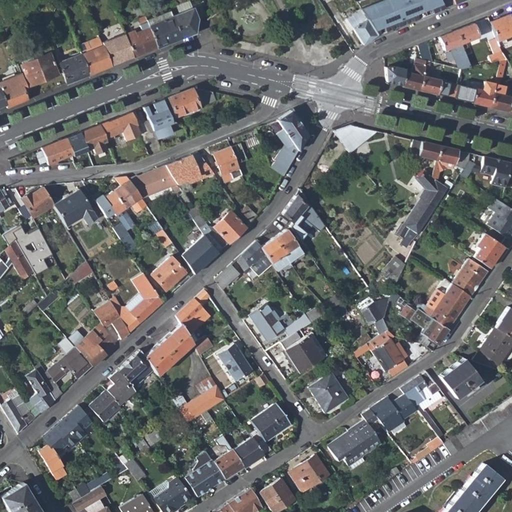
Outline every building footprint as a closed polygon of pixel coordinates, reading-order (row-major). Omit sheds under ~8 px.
[(346,0),(352,8),(357,5),(355,2),(353,0),(346,0)] [(414,19),(444,7),(439,0),(359,0),(355,2),(357,5),(366,19),(376,34),(377,34),(381,32),(414,19)] [(180,10),(191,6),(189,1),(178,5),(180,10)] [(192,8),(171,17),(179,39),(190,35),(194,33),(196,19),(192,8)] [(145,22),(155,48),(179,39),(171,17),(168,11),(145,20),(145,22)] [(346,20),(362,44),(376,34),(366,19),(361,22),(355,13),(346,20)] [(495,37),(496,40),(511,33),(511,22),(508,13),(488,21),(495,37)] [(123,35),(132,58),(155,48),(145,22),(138,25),(141,31),(134,34),(132,31),(123,35)] [(455,29),(462,48),(466,47),(464,41),(477,35),(473,22),(455,29)] [(459,70),(461,70),(470,67),(462,48),(455,29),(438,36),(443,49),(450,46),(459,70)] [(101,45),(109,66),(130,58),(132,58),(123,35),(100,44),(101,45)] [(488,55),(490,62),(493,61),(499,59),(505,58),(500,49),(496,40),(495,37),(489,40),(494,53),(488,55)] [(79,54),(87,75),(109,66),(101,45),(95,48),(92,40),(76,46),(79,54)] [(430,62),(431,62),(425,41),(416,45),(420,54),(422,60),(425,60),(430,62)] [(19,64),(27,85),(55,74),(47,53),(31,60),(28,53),(18,57),(21,64),(19,64)] [(56,63),(65,84),(87,75),(79,54),(56,63)] [(422,60),(420,54),(415,56),(410,74),(384,68),(385,82),(418,90),(425,60),(422,60)] [(488,106),(511,112),(511,97),(510,97),(511,94),(506,85),(498,83),(499,77),(500,77),(505,58),(499,59),(488,106)] [(465,101),(488,106),(499,59),(493,61),(489,78),(484,77),(481,91),(473,89),(472,92),(468,91),(465,101)] [(418,90),(441,95),(443,85),(440,84),(440,81),(426,78),(430,62),(425,60),(418,90)] [(0,93),(5,107),(29,98),(20,73),(0,80),(0,93)] [(445,96),(453,98),(457,86),(457,85),(448,83),(445,96)] [(176,115),(177,117),(198,109),(197,107),(215,99),(211,91),(192,86),(166,97),(175,115),(176,115)] [(453,98),(461,100),(464,88),(457,86),(453,98)] [(145,106),(142,107),(147,120),(154,139),(155,140),(166,135),(163,126),(165,125),(174,121),(170,119),(162,99),(152,103),(155,110),(147,113),(145,106)] [(152,103),(145,106),(147,113),(155,110),(152,103)] [(154,139),(147,120),(144,121),(139,108),(130,112),(139,134),(143,144),(154,139)] [(273,169),(283,175),(307,135),(289,110),(274,121),(281,131),(275,136),(283,147),(275,160),(277,162),(273,169)] [(130,112),(98,124),(105,141),(114,138),(113,135),(121,131),(125,140),(139,134),(130,112)] [(98,124),(78,132),(85,150),(92,147),(94,154),(105,150),(102,142),(105,141),(98,124)] [(349,153),(378,130),(350,124),(332,131),(349,153)] [(240,134),(242,140),(257,134),(255,128),(240,134)] [(64,137),(40,147),(47,165),(56,164),(54,161),(71,154),(64,137)] [(425,169),(431,177),(435,160),(439,145),(413,139),(410,152),(413,156),(429,159),(425,169)] [(229,145),(236,163),(247,159),(240,142),(229,145)] [(213,152),(225,180),(241,174),(236,163),(229,145),(213,152)] [(439,145),(435,160),(460,166),(469,152),(439,145)] [(194,165),(189,154),(167,164),(163,165),(167,172),(175,184),(183,181),(189,183),(211,174),(203,162),(194,165)] [(483,156),(480,166),(479,172),(493,175),(491,184),(505,187),(511,163),(483,156)] [(458,174),(465,179),(471,170),(474,165),(467,161),(458,174)] [(127,179),(141,199),(175,184),(167,172),(163,165),(142,174),(137,177),(136,175),(127,179)] [(426,188),(400,221),(410,230),(404,237),(410,241),(416,234),(446,188),(431,177),(425,169),(424,169),(416,177),(426,188)] [(111,191),(123,209),(132,202),(120,185),(111,191)] [(32,218),(52,206),(53,205),(52,204),(41,186),(20,198),(32,218)] [(52,206),(65,226),(81,216),(85,223),(95,216),(78,188),(52,204),(53,205),(52,206)] [(281,213),(292,221),(307,201),(299,188),(294,195),(281,213)] [(134,225),(123,209),(111,191),(102,197),(115,215),(115,214),(121,222),(114,227),(129,251),(137,246),(126,231),(134,225)] [(0,219),(1,219),(0,217),(0,211),(8,207),(0,192),(0,219)] [(486,226),(507,241),(511,233),(511,231),(511,230),(511,228),(511,211),(494,199),(487,209),(494,214),(486,226)] [(139,210),(155,234),(159,231),(162,229),(160,227),(145,206),(139,210)] [(205,232),(211,238),(221,248),(244,227),(229,211),(209,229),(194,206),(187,210),(201,234),(205,232)] [(242,217),(247,224),(255,216),(249,210),(242,217)] [(394,229),(404,237),(410,230),(400,221),(394,229)] [(11,235),(15,241),(34,272),(37,276),(50,268),(45,260),(54,255),(39,229),(28,235),(27,233),(25,235),(22,228),(11,235)] [(175,257),(179,254),(173,245),(162,229),(159,231),(161,235),(160,236),(175,257)] [(286,230),(273,239),(289,263),(302,254),(286,230)] [(480,260),(490,267),(504,246),(484,233),(475,246),(479,248),(474,256),(480,260)] [(410,241),(404,237),(395,248),(399,253),(410,241)] [(179,242),(173,245),(179,254),(192,274),(221,248),(211,238),(189,258),(179,242)] [(273,239),(260,248),(275,269),(277,272),(289,263),(273,239)] [(0,276),(12,262),(23,280),(34,272),(15,241),(4,250),(9,258),(6,260),(0,253),(0,276)] [(252,268),(260,280),(275,269),(260,248),(256,241),(236,259),(245,271),(247,272),(252,268)] [(151,274),(165,290),(184,273),(171,257),(151,274)] [(389,278),(396,284),(407,261),(400,258),(389,278)] [(490,267),(480,260),(477,265),(469,260),(452,286),(470,297),(490,267)] [(87,261),(72,275),(76,283),(94,273),(87,261)] [(214,279),(220,288),(226,285),(230,281),(232,282),(238,277),(236,275),(238,273),(230,264),(214,279)] [(109,300),(128,332),(160,303),(142,271),(130,277),(139,292),(122,307),(120,306),(115,297),(109,300)] [(424,314),(448,330),(470,297),(452,286),(435,311),(429,307),(424,314)] [(204,288),(174,315),(179,323),(181,327),(187,336),(191,332),(209,315),(199,305),(209,296),(204,288)] [(373,323),(379,334),(392,326),(389,298),(373,302),(359,311),(367,326),(373,323)] [(36,299),(24,308),(28,313),(39,303),(36,299)] [(100,322),(103,327),(111,322),(120,338),(128,332),(109,300),(93,310),(100,322)] [(248,315),(266,340),(283,329),(288,337),(311,323),(306,314),(291,323),(285,314),(277,320),(266,303),(248,315)] [(511,339),(511,310),(506,307),(493,327),(511,339)] [(424,314),(417,309),(414,313),(405,308),(400,315),(426,331),(424,333),(439,344),(448,330),(424,314)] [(103,327),(100,322),(74,346),(91,365),(103,354),(101,351),(111,341),(103,327)] [(151,368),(155,374),(172,359),(173,360),(176,357),(175,356),(191,342),(187,336),(181,327),(179,323),(143,356),(151,368)] [(357,349),(360,354),(368,349),(383,372),(402,360),(393,346),(389,339),(395,335),(392,332),(392,326),(379,334),(357,349)] [(511,339),(493,327),(471,359),(492,367),(496,368),(511,343),(511,339)] [(68,336),(74,342),(83,335),(77,328),(68,336)] [(191,342),(192,344),(197,341),(191,332),(187,336),(191,342)] [(199,355),(200,355),(213,346),(205,335),(197,341),(192,344),(199,355)] [(283,351),(297,372),(320,358),(306,335),(283,351)] [(217,355),(235,381),(252,370),(234,343),(217,355)] [(393,346),(402,360),(406,357),(397,343),(393,346)] [(74,346),(47,370),(47,372),(45,373),(39,364),(34,367),(39,375),(49,392),(53,399),(60,392),(54,382),(70,369),(77,377),(91,365),(74,346)] [(115,369),(125,380),(130,387),(151,368),(143,356),(137,349),(115,369)] [(438,374),(455,395),(461,391),(463,392),(475,383),(474,381),(492,367),(471,359),(462,356),(438,374)] [(385,374),(388,379),(389,379),(407,367),(404,362),(385,374)] [(104,389),(115,403),(132,390),(130,387),(125,380),(115,369),(107,377),(111,382),(104,389)] [(415,410),(428,426),(431,425),(427,417),(417,403),(438,388),(424,370),(398,388),(403,393),(415,410)] [(308,387),(324,412),(347,397),(330,372),(308,387)] [(254,379),(258,386),(268,379),(263,373),(254,379)] [(49,392),(39,375),(28,382),(38,400),(27,410),(30,414),(32,418),(53,399),(49,392)] [(178,408),(187,423),(206,410),(224,399),(215,384),(178,408)] [(87,405),(102,422),(118,407),(115,403),(104,389),(87,405)] [(380,425),(386,433),(403,421),(401,419),(415,410),(403,393),(391,401),(387,396),(367,408),(380,425)] [(511,394),(447,439),(455,450),(511,411),(511,394)] [(0,404),(0,405),(16,432),(32,418),(30,414),(27,410),(21,416),(10,398),(0,404)] [(249,419),(263,440),(289,422),(274,401),(249,419)] [(58,421),(76,442),(85,434),(81,430),(89,422),(76,405),(58,421)] [(341,456),(346,464),(379,442),(371,431),(380,425),(367,408),(360,413),(365,420),(325,446),(335,460),(341,456)] [(194,428),(199,436),(214,426),(208,417),(194,428)] [(46,443),(53,455),(65,444),(69,449),(76,442),(58,421),(42,436),(46,443)] [(158,427),(145,436),(150,444),(163,435),(158,427)] [(120,461),(124,465),(132,460),(149,448),(139,435),(113,452),(120,461)] [(242,465),(243,466),(262,454),(250,436),(231,448),(242,465)] [(426,445),(430,451),(441,443),(437,438),(426,445)] [(65,473),(53,455),(46,443),(37,449),(55,479),(65,473)] [(231,447),(212,459),(223,477),(242,465),(231,448),(231,447)] [(299,490),(326,472),(313,453),(287,470),(299,490)] [(183,476),(195,494),(223,477),(212,459),(211,458),(183,476)] [(127,469),(136,481),(144,474),(132,460),(124,465),(127,469)] [(124,465),(120,461),(115,465),(121,473),(127,469),(124,465)] [(440,511),(470,511),(500,477),(482,463),(440,511)] [(378,479),(382,484),(399,473),(395,467),(378,479)] [(164,486),(148,496),(157,507),(160,511),(167,511),(177,506),(175,503),(189,494),(175,474),(166,480),(164,486)] [(270,510),(292,496),(278,476),(257,490),(270,510)] [(0,496),(9,511),(39,511),(22,483),(0,496)] [(74,488),(80,497),(88,492),(83,483),(74,488)] [(74,501),(72,501),(78,510),(105,494),(99,485),(88,492),(80,497),(74,501)] [(208,511),(249,511),(250,511),(260,506),(248,486),(208,511)] [(69,492),(74,501),(80,497),(74,488),(69,492)] [(118,507),(121,511),(150,511),(140,494),(118,507)]
